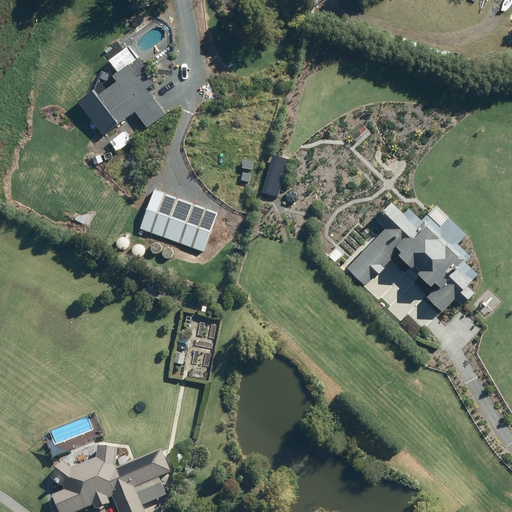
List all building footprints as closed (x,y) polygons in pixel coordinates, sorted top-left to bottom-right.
[(93,91),(80,102),(106,135),(135,112),(148,128),(168,111),(149,87),(154,83),(143,70),(138,74),(129,61),(113,74),(116,78),(96,94),(93,91)] [(127,131),(113,142),(120,152),(135,141),(127,131)] [(95,156),(96,163),(115,161),(114,153),(95,156)] [(259,160),(247,158),(245,168),(257,170),(259,160)] [(156,187),(142,225),(205,248),(219,209),(156,187)] [(387,230),(351,267),(402,317),(407,313),(425,331),(458,297),(468,307),(481,292),(472,283),(483,272),(471,260),(476,255),(463,242),(472,232),(454,214),(442,226),(430,215),(425,220),(413,207),(406,214),(395,204),(378,222),(387,230)] [(163,252),(164,251),(164,252),(164,253),(165,254),(165,255),(166,256),(167,257),(168,257),(169,258),(170,258),(171,258),(172,257),(174,257),(174,256),(175,256),(176,255),(176,254),(177,253),(177,252),(177,250),(177,249),(176,248),(176,247),(175,247),(174,246),(173,245),(172,245),(171,245),(170,245),(169,245),(168,246),(167,246),(166,247),(165,248),(165,247),(164,246),(164,245),(164,244),(163,243),(162,243),(161,242),(160,242),(159,242),(158,242),(157,242),(156,242),(155,243),(154,244),(153,245),(153,246),(153,247),(153,248),(153,249),(153,250),(154,251),(155,252),(156,253),(157,254),(158,254),(160,254),(161,253),(162,253),(162,252),(163,252)] [(174,285),(153,276),(147,290),(167,299),(174,285)] [(477,331),(459,342),(464,350),(482,338),(477,331)] [(192,337),(181,335),(175,362),(186,364),(192,337)] [(147,511),(133,487),(174,470),(163,445),(118,462),(118,443),(98,443),(97,450),(71,463),(57,457),(48,475),(63,485),(51,493),(58,511),(74,511),(93,504),(96,509),(111,504),(115,511),(147,511)]
